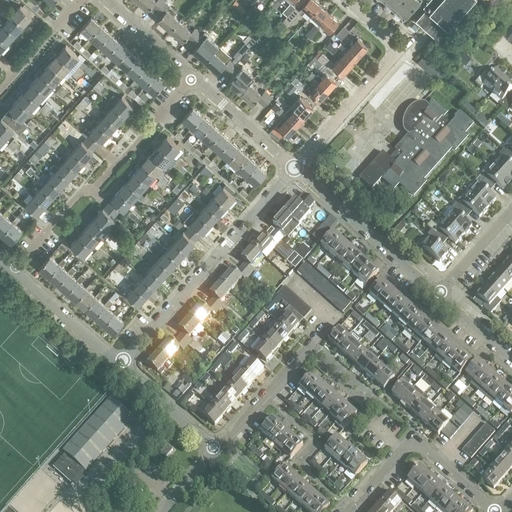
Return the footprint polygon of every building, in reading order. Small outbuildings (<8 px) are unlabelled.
[(154,0),(137,0),(148,10),(152,5),(157,10),(165,1),(163,0),(157,0),(156,1),(154,0)] [(241,14),(246,9),(235,0),(231,5),(241,14)] [(311,14),(321,4),(316,0),(307,0),(302,6),(311,14)] [(384,0),(404,18),(420,0),(384,0)] [(417,20),(427,30),(442,44),(453,33),(449,29),(474,0),(429,0),(424,7),(426,9),(417,20)] [(485,0),(495,9),(502,1),(501,0),(485,0)] [(170,6),(165,1),(157,10),(162,15),(158,19),(171,30),(179,21),(173,17),(177,12),(170,6)] [(282,11),(287,15),(295,6),(291,2),(282,11)] [(321,22),(330,12),(321,4),(311,14),(321,22)] [(259,10),(254,5),(247,13),(253,18),(259,10)] [(33,16),(21,6),(13,15),(25,25),(33,16)] [(288,26),(301,12),(295,6),(287,15),(282,21),(288,26)] [(35,10),(42,16),(45,12),(39,7),(35,10)] [(339,20),(330,12),(321,22),(330,30),(339,20)] [(240,22),(244,18),(239,14),(235,18),(240,22)] [(25,25),(13,15),(5,23),(5,24),(17,34),(24,27),(25,25)] [(92,17),(81,29),(91,37),(101,25),(92,17)] [(5,24),(5,23),(1,19),(0,20),(0,26),(1,27),(0,28),(0,35),(9,43),(15,36),(17,34),(5,24)] [(179,21),(171,30),(183,41),(187,37),(192,41),(200,32),(195,28),(191,32),(179,21)] [(281,31),(286,25),(283,22),(277,28),(281,31)] [(316,33),(320,28),(315,23),(310,28),(316,33)] [(100,45),(110,33),(101,25),(91,37),(99,45),(100,45)] [(344,25),(340,30),(336,35),(341,40),(345,35),(349,30),(344,25)] [(316,33),(310,28),(305,34),(311,39),(316,33)] [(206,61),(219,46),(207,35),(205,37),(200,32),(192,41),(197,46),(194,50),(206,61)] [(109,53),(120,42),(110,33),(100,45),(108,53),(109,53)] [(6,46),(9,43),(0,35),(0,51),(0,52),(6,46)] [(358,37),(350,47),(360,55),(368,46),(358,37)] [(332,40),(330,38),(324,44),(326,46),(325,46),(330,51),(335,45),(331,41),(332,40)] [(73,44),(79,49),(82,46),(76,40),(73,44)] [(129,50),(120,42),(109,53),(118,61),(129,50)] [(66,45),(58,54),(71,66),(79,57),(66,45)] [(335,45),(330,51),(336,56),(341,50),(335,45)] [(235,63),(230,59),(231,57),(219,46),(206,61),(218,72),(222,68),(227,72),(235,64),(235,63)] [(360,55),(350,47),(342,56),(352,65),(360,55)] [(83,52),(88,57),(91,54),(86,49),(83,52)] [(138,58),(129,50),(118,61),(127,70),(138,58)] [(244,53),(235,63),(235,64),(227,72),(232,77),(229,81),(241,92),(249,83),(236,72),(240,68),(238,67),(248,56),(244,53)] [(322,53),(318,58),(327,66),(331,61),(322,53)] [(71,66),(58,54),(50,63),(63,75),(67,79),(71,74),(67,70),(71,66)] [(418,61),(442,82),(447,76),(424,55),(418,61)] [(327,66),(318,58),(315,56),(311,60),(323,70),(327,66)] [(352,65),(342,56),(333,65),(343,74),(352,65)] [(92,60),(98,65),(100,62),(95,57),(92,60)] [(147,66),(138,58),(127,70),(137,78),(147,66)] [(63,75),(50,63),(41,72),(67,95),(70,91),(68,89),(63,85),(63,84),(58,80),(63,75)] [(101,69),(107,74),(110,70),(104,65),(101,69)] [(78,66),(75,70),(81,75),(84,71),(78,66)] [(156,74),(147,66),(137,78),(145,85),(146,86),(156,74)] [(327,73),(322,78),(318,74),(316,76),(308,68),(305,70),(328,91),(337,82),(327,73)] [(484,85),(493,93),(508,77),(506,75),(507,74),(503,70),(502,72),(499,68),(490,78),(484,73),(475,83),(481,89),(484,85)] [(78,79),(81,75),(75,70),(72,73),(78,79)] [(328,91),(305,70),(303,72),(312,80),(310,83),(314,87),(310,91),(320,100),(328,91)] [(67,95),(41,72),(33,81),(47,93),(51,88),(56,92),(62,97),(62,96),(64,98),(67,95)] [(110,77),(116,82),(119,78),(113,73),(110,77)] [(166,82),(156,74),(146,86),(149,89),(155,94),(166,82)] [(301,89),(305,85),(296,77),(292,82),(293,82),(299,87),(301,89)] [(508,77),(493,93),(502,101),(499,105),(504,109),(511,99),(511,97),(509,95),(511,90),(511,78),(510,77),(509,78),(508,77)] [(99,80),(93,86),(99,92),(104,85),(99,80)] [(47,93),(33,81),(25,90),(38,102),(47,93)] [(119,85),(125,90),(128,87),(122,82),(119,85)] [(293,82),(288,88),(294,93),(299,87),(293,82)] [(249,83),(241,92),(254,103),(257,99),(265,106),(273,97),(265,90),(261,95),(249,83)] [(38,102),(25,90),(17,99),(30,111),(38,102)] [(128,93),(134,98),(137,95),(131,90),(128,93)] [(142,95),(137,101),(144,106),(149,101),(142,95)] [(300,95),(292,104),(295,108),(296,108),(306,117),(314,107),(300,95)] [(134,106),(123,96),(115,105),(126,115),(134,106)] [(83,98),(77,104),(83,110),(89,103),(83,98)] [(30,111),(17,99),(10,108),(10,109),(28,125),(27,124),(23,120),(30,111)] [(126,115),(115,105),(110,101),(107,105),(111,109),(106,114),(118,124),(125,116),(126,115)] [(46,102),(43,105),(49,111),(52,107),(46,102)] [(272,108),(277,112),(281,107),(276,103),(272,108)] [(406,136),(408,138),(390,159),(383,153),(360,179),(372,190),(383,179),(383,178),(395,188),(399,183),(414,196),(425,184),(422,182),(452,148),(455,151),(467,138),(463,135),(474,124),(461,113),(451,124),(443,117),(446,114),(433,103),(429,107),(428,106),(426,104),(424,103),(422,103),(419,104),(417,104),(413,107),(409,110),(407,112),(405,116),(405,118),(403,122),(403,125),(403,128),(404,132),(406,136)] [(472,118),(476,113),(465,103),(461,108),(472,118)] [(291,104),(285,111),(286,112),(284,114),(298,126),(306,117),(296,108),(295,108),(292,104),(291,104)] [(46,115),(49,111),(43,105),(40,109),(46,115)] [(193,107),(183,119),(192,127),(203,116),(193,107)] [(298,126),(284,114),(286,112),(285,111),(281,107),(277,112),(282,116),(284,114),(285,115),(272,130),(281,137),(286,132),(289,135),(298,126)] [(28,125),(10,109),(2,118),(2,117),(1,118),(15,129),(20,134),(28,125)] [(117,126),(118,124),(106,114),(99,123),(110,133),(117,126)] [(212,124),(203,116),(192,127),(201,135),(212,124)] [(15,129),(1,118),(0,119),(0,132),(6,138),(15,129)] [(108,136),(110,133),(99,123),(94,119),(90,123),(95,127),(90,132),(86,129),(84,132),(89,136),(87,138),(97,146),(101,142),(102,142),(108,136)] [(36,125),(30,120),(27,124),(28,125),(33,129),(36,125)] [(67,128),(61,122),(58,126),(64,131),(67,128)] [(221,132),(212,124),(201,135),(210,144),(221,132)] [(175,134),(181,140),(184,136),(178,131),(175,134)] [(230,140),(221,132),(210,144),(220,152),(230,140)] [(50,135),(45,140),(51,146),(56,140),(50,135)] [(168,136),(159,145),(172,157),(181,147),(168,136)] [(14,138),(10,142),(16,147),(20,143),(14,138)] [(97,146),(87,138),(83,142),(82,141),(74,150),(86,160),(94,151),(93,151),(94,150),(97,146)] [(187,139),(184,142),(190,148),(193,144),(187,139)] [(239,148),(230,140),(220,152),(229,160),(239,148)] [(13,151),(16,147),(10,142),(7,145),(13,151)] [(478,151),(482,146),(478,142),(473,147),(478,151)] [(159,146),(151,154),(164,166),(172,157),(159,145),(159,146)] [(193,151),(199,156),(202,152),(196,147),(193,151)] [(473,156),(478,151),(472,147),(468,151),(473,156)] [(248,156),(239,148),(229,160),(238,168),(248,156)] [(37,149),(29,159),(35,164),(43,154),(37,149)] [(86,160),(74,150),(66,159),(78,169),(81,165),(86,160)] [(212,159),(218,153),(215,150),(209,156),(212,159)] [(511,161),(511,157),(504,150),(500,155),(503,158),(495,167),(511,181),(511,180),(511,165),(510,164),(511,161)] [(150,156),(143,163),(156,174),(163,167),(164,166),(151,154),(150,156)] [(180,156),(176,160),(182,165),(186,162),(180,156)] [(258,165),(248,156),(238,168),(247,176),(258,165)] [(78,169),(66,159),(58,168),(70,178),(73,175),(78,169)] [(179,169),(182,165),(176,160),(173,164),(179,169)] [(141,165),(135,172),(148,183),(154,177),(156,174),(143,163),(141,165)] [(220,168),(215,163),(211,167),(217,172),(220,168)] [(70,178),(58,168),(54,164),(50,168),(55,172),(50,177),(62,187),(64,185),(70,178)] [(267,173),(258,165),(247,176),(257,185),(267,173)] [(484,173),(480,177),(490,186),(494,182),(503,191),(506,187),(507,188),(511,184),(510,183),(511,181),(495,167),(487,175),(484,173)] [(18,170),(13,176),(19,182),(24,176),(18,170)] [(200,171),(194,177),(200,182),(206,176),(200,171)] [(229,176),(224,171),(220,175),(226,180),(229,177),(229,176)] [(135,172),(127,181),(140,192),(143,189),(148,183),(135,172)] [(444,184),(451,176),(445,172),(438,179),(444,184)] [(164,174),(160,178),(167,183),(170,180),(164,174)] [(62,187),(50,177),(42,186),(54,196),(55,195),(62,187)] [(490,186),(480,177),(476,182),(479,184),(471,193),(488,208),(489,207),(490,208),(494,203),(493,202),(496,199),(486,190),(490,186)] [(163,187),(167,183),(160,178),(157,182),(163,187)] [(239,185),(233,179),(230,183),(235,188),(239,185)] [(127,181),(119,190),(132,201),(136,197),(141,200),(147,205),(150,202),(145,196),(140,192),(127,181)] [(177,194),(185,185),(180,181),(172,190),(177,194)] [(195,193),(199,188),(194,184),(193,184),(191,182),(187,186),(195,193)] [(54,196),(42,186),(34,195),(46,205),(46,204),(54,196)] [(224,186),(216,195),(227,206),(236,196),(224,186)] [(242,188),(239,191),(245,197),(248,193),(242,188)] [(184,189),(179,195),(185,200),(190,194),(184,189)] [(112,200),(108,204),(117,213),(121,208),(122,208),(124,211),(134,220),(138,216),(132,211),(132,210),(131,208),(128,206),(132,201),(119,190),(115,195),(111,199),(112,200)] [(148,193),(145,196),(150,202),(153,198),(148,193)] [(463,202),(460,199),(458,198),(454,202),(456,204),(461,208),(466,213),(470,209),(479,218),(482,214),(483,215),(487,211),(486,210),(488,208),(471,193),(463,202)] [(46,205),(34,195),(26,204),(37,215),(43,208),(46,205)] [(215,196),(208,204),(220,214),(225,208),(227,206),(216,195),(215,196)] [(287,208),(284,212),(293,220),(299,226),(311,213),(308,211),(315,203),(306,195),(299,203),(295,199),(287,208)] [(174,215),(185,204),(178,197),(168,209),(174,215)] [(97,215),(95,217),(108,228),(110,226),(116,219),(114,217),(116,214),(117,213),(108,204),(107,206),(105,208),(104,209),(103,208),(97,215)] [(220,214),(208,204),(200,213),(212,223),(220,214)] [(461,208),(456,204),(452,208),(455,211),(447,220),(464,235),(465,234),(466,234),(470,230),(469,229),(472,226),(462,217),(466,213),(461,208)] [(7,208),(2,213),(3,215),(6,217),(11,211),(7,208)] [(169,218),(163,212),(160,216),(166,221),(169,218)] [(284,212),(273,224),(277,228),(274,231),(283,239),(286,236),(282,233),(293,220),(284,212)] [(200,213),(192,222),(193,224),(203,232),(203,233),(212,223),(200,213)] [(3,215),(0,218),(0,232),(2,235),(13,223),(11,222),(6,217),(3,215)] [(11,222),(13,223),(15,225),(20,219),(16,216),(11,222)] [(89,225),(87,226),(100,238),(101,236),(108,228),(95,217),(89,225)] [(318,244),(337,223),(331,217),(312,238),(318,244)] [(175,223),(179,228),(183,223),(178,219),(175,223)] [(436,226),(432,231),(442,240),(446,236),(455,244),(459,241),(460,242),(463,238),(462,237),(464,235),(447,220),(439,229),(436,226)] [(13,223),(2,235),(11,243),(22,231),(15,225),(13,223)] [(191,227),(189,228),(199,237),(200,235),(203,232),(193,224),(191,227)] [(399,235),(406,228),(402,224),(395,231),(399,235)] [(151,225),(146,231),(138,239),(141,242),(149,234),(152,236),(157,230),(151,225)] [(80,234),(79,235),(92,247),(93,246),(100,238),(87,226),(80,234)] [(115,228),(112,232),(118,238),(121,234),(115,228)] [(189,228),(185,233),(195,241),(199,237),(189,228)] [(180,235),(176,240),(187,251),(192,246),(195,242),(195,241),(185,233),(184,231),(180,235)] [(283,239),(274,231),(270,236),(279,243),(283,239)] [(442,240),(432,231),(428,235),(431,238),(423,247),(439,262),(441,260),(442,261),(446,257),(445,256),(448,253),(438,244),(442,240)] [(115,241),(118,238),(112,232),(109,236),(115,241)] [(333,232),(321,246),(329,252),(341,239),(333,232)] [(279,243),(270,236),(268,238),(264,234),(253,247),(262,255),(273,243),(277,246),(279,243)] [(79,235),(71,244),(83,256),(92,247),(79,235)] [(172,245),(168,249),(180,260),(183,255),(187,251),(176,240),(173,238),(169,242),(172,244),(172,245)] [(341,239),(329,252),(336,259),(348,245),(341,239)] [(64,252),(67,248),(61,243),(58,246),(64,252)] [(136,243),(130,249),(136,254),(141,248),(136,243)] [(281,243),(278,246),(284,251),(287,248),(281,243)] [(164,245),(160,249),(164,253),(163,255),(160,258),(171,269),(174,265),(180,260),(168,249),(164,245)] [(311,253),(303,245),(296,253),(304,261),(311,253)] [(348,245),(336,259),(344,266),(356,252),(348,245)] [(99,246),(96,250),(102,256),(105,252),(99,246)] [(262,255),(253,247),(242,259),(246,263),(243,266),(252,274),(255,271),(251,268),(262,255)] [(99,259),(102,256),(96,250),(93,254),(99,259)] [(356,252),(344,266),(351,272),(363,259),(356,252)] [(303,261),(294,254),(286,262),(295,270),(303,261)] [(39,268),(49,276),(59,264),(58,263),(50,256),(39,268)] [(63,257),(58,263),(59,264),(62,266),(67,261),(63,257)] [(154,265),(152,267),(163,278),(166,275),(171,269),(160,258),(154,265)] [(307,262),(313,267),(316,263),(311,258),(307,262)] [(363,259),(351,272),(358,279),(371,265),(363,259)] [(125,266),(120,261),(114,267),(120,272),(125,266)] [(148,263),(144,267),(148,271),(145,274),(144,276),(155,286),(157,285),(163,278),(152,267),(148,263)] [(305,263),(297,273),(302,277),(310,267),(305,263)] [(511,281),(511,268),(506,263),(498,271),(511,283),(511,281)] [(59,264),(49,276),(58,284),(69,272),(67,271),(62,266),(59,264)] [(371,265),(358,279),(366,286),(378,272),(371,265)] [(72,266),(67,271),(69,272),(71,274),(74,270),(76,269),(72,266)] [(243,266),(239,270),(248,278),(252,274),(243,266)] [(322,275),(326,271),(320,266),(317,270),(322,275)] [(310,267),(302,277),(306,281),(314,271),(310,267)] [(231,291),(242,278),(246,281),(248,278),(239,270),(237,273),(233,270),(222,282),(231,291)] [(314,271),(306,281),(310,285),(319,275),(314,271)] [(322,275),(328,280),(332,276),(326,271),(322,275)] [(511,283),(498,271),(491,279),(504,291),(511,283)] [(67,292),(78,280),(76,279),(71,274),(69,272),(58,284),(67,292)] [(85,277),(81,274),(80,275),(76,279),(78,280),(80,282),(85,277)] [(319,275),(310,285),(315,289),(323,279),(319,275)] [(137,284),(136,285),(147,295),(148,295),(155,286),(144,276),(137,284)] [(323,279),(315,289),(320,293),(328,284),(323,279)] [(337,288),(340,284),(335,279),(332,283),(337,288)] [(504,291),(491,279),(484,287),(497,299),(504,291)] [(78,280),(67,292),(76,300),(87,288),(86,287),(80,282),(78,280)] [(369,295),(377,302),(390,287),(382,280),(369,295)] [(132,289),(128,294),(139,305),(147,295),(136,285),(132,281),(128,285),(132,289)] [(90,282),(86,287),(87,288),(89,290),(94,285),(90,282)] [(220,303),(231,291),(222,282),(211,295),(215,298),(212,301),(221,309),(223,306),(220,303)] [(328,284),(320,293),(324,297),(332,288),(328,284)] [(337,288),(343,293),(347,290),(340,284),(337,288)] [(285,286),(277,295),(281,299),(289,290),(285,286)] [(390,287),(377,302),(385,308),(397,294),(390,287)] [(497,299),(484,287),(477,296),(485,304),(482,307),(491,315),(501,303),(497,299)] [(87,288),(76,300),(85,309),(96,297),(95,295),(89,290),(87,288)] [(332,288),(324,297),(328,301),(337,292),(332,288)] [(99,290),(95,295),(96,297),(98,298),(103,293),(99,290)] [(281,299),(286,303),(294,294),(289,290),(281,299)] [(337,292),(328,301),(333,305),(341,296),(337,292)] [(350,293),(347,297),(353,302),(356,298),(350,293)] [(286,303),(290,307),(298,298),(294,294),(286,303)] [(397,294),(385,308),(392,315),(405,301),(397,294)] [(341,296),(333,305),(337,309),(346,300),(341,296)] [(96,297),(85,309),(95,317),(105,305),(104,303),(98,298),(96,297)] [(109,298),(104,303),(105,305),(108,307),(112,301),(109,298)] [(290,307),(295,311),(303,302),(298,298),(290,307)] [(346,300),(337,309),(342,313),(350,304),(346,300)] [(212,301),(208,305),(217,313),(221,309),(212,301)] [(270,311),(276,304),(272,301),(266,307),(270,311)] [(405,301),(392,315),(400,321),(412,307),(405,301)] [(303,302),(295,311),(299,315),(307,306),(303,302)] [(105,305),(95,317),(104,325),(114,313),(113,311),(108,307),(105,305)] [(200,325),(211,313),(214,316),(217,313),(208,305),(205,308),(201,305),(190,317),(200,325)] [(118,306),(113,311),(114,313),(117,315),(121,309),(118,306)] [(311,310),(307,306),(299,315),(303,319),(311,310)] [(359,306),(356,310),(362,315),(365,311),(359,306)] [(412,307),(400,321),(407,328),(420,314),(412,307)] [(358,322),(361,318),(354,312),(351,316),(358,322)] [(113,333),(124,321),(117,315),(114,313),(104,325),(113,333)] [(265,316),(261,313),(256,319),(259,323),(265,316)] [(286,314),(282,319),(279,317),(276,321),(278,323),(290,334),(299,325),(286,314)] [(412,338),(427,320),(420,314),(407,328),(404,331),(412,338)] [(371,323),(374,320),(369,315),(365,318),(371,323)] [(204,329),(200,325),(190,317),(179,330),(183,333),(181,336),(190,344),(188,346),(194,351),(195,350),(199,354),(200,354),(201,355),(202,354),(204,351),(193,341),(192,341),(189,338),(195,332),(199,335),(204,329)] [(259,323),(256,319),(250,326),(253,329),(259,323)] [(377,329),(377,328),(380,325),(374,320),(371,323),(377,329)] [(422,341),(435,327),(427,320),(412,338),(419,344),(422,341)] [(278,323),(270,332),(282,343),(290,334),(278,323)] [(373,328),(366,323),(363,327),(369,332),(373,328)] [(435,327),(422,341),(429,348),(442,334),(435,327)] [(373,328),(369,332),(376,338),(380,334),(373,328)] [(386,337),(389,333),(384,328),(380,332),(386,337)] [(328,340),(338,349),(348,337),(339,329),(328,340)] [(241,343),(243,341),(249,334),(245,331),(239,338),(237,340),(241,343)] [(270,332),(262,341),(274,352),(282,343),(270,332)] [(392,342),(395,338),(389,333),(386,337),(392,342)] [(224,347),(230,340),(224,334),(217,341),(224,347)] [(442,334),(429,348),(437,355),(449,340),(442,334)] [(181,336),(177,341),(186,348),(188,346),(190,344),(181,336)] [(348,337),(338,349),(347,357),(357,345),(348,337)] [(391,345),(384,339),(381,343),(388,349),(391,345)] [(183,352),(186,348),(177,341),(174,344),(170,340),(160,352),(169,360),(179,348),(183,352)] [(442,364),(457,347),(449,340),(437,355),(434,357),(442,364)] [(266,362),(274,352),(262,341),(253,351),(266,362)] [(401,350),(404,346),(399,341),(395,345),(401,350)] [(234,344),(228,351),(232,354),(238,347),(234,344)] [(357,345),(347,357),(356,365),(367,353),(357,345)] [(391,345),(388,349),(394,354),(398,351),(391,345)] [(215,357),(220,350),(216,346),(210,353),(215,357)] [(407,355),(410,352),(404,346),(401,350),(407,355)] [(457,347),(444,361),(452,368),(464,354),(457,347)] [(367,353),(356,365),(365,373),(376,361),(379,357),(370,349),(367,353)] [(162,368),(165,365),(169,369),(173,364),(169,360),(160,352),(148,365),(158,373),(161,375),(165,370),(162,368)] [(414,354),(410,358),(416,363),(419,359),(414,354)] [(464,354),(452,368),(459,375),(472,361),(464,354)] [(406,365),(410,361),(403,355),(399,359),(406,365)] [(227,359),(224,356),(217,363),(221,366),(227,359)] [(419,359),(416,363),(422,369),(425,365),(419,359)] [(251,360),(243,369),(255,380),(264,370),(251,360)] [(376,361),(365,373),(374,381),(385,370),(376,361)] [(466,374),(473,381),(486,367),(478,361),(466,374)] [(221,366),(217,363),(212,369),(215,372),(221,366)] [(385,370),(374,381),(384,390),(394,378),(390,374),(394,369),(389,365),(385,370)] [(422,373),(416,367),(413,371),(419,376),(422,373)] [(486,367),(473,381),(470,384),(478,391),(493,374),(486,367)] [(428,368),(425,371),(425,372),(431,377),(434,373),(428,368)] [(243,369),(235,378),(247,389),(255,380),(243,369)] [(312,373),(299,387),(307,394),(320,380),(312,373)] [(434,373),(431,377),(437,382),(440,378),(434,373)] [(211,377),(207,374),(201,381),(205,384),(211,377)] [(493,374),(478,391),(485,398),(500,381),(493,374)] [(189,386),(193,382),(185,375),(181,379),(189,386)] [(235,378),(227,387),(239,398),(247,389),(235,378)] [(392,394),(401,402),(412,391),(408,387),(411,383),(406,378),(403,382),(392,394)] [(435,384),(428,378),(425,381),(432,387),(435,384)] [(320,380),(307,394),(315,401),(327,387),(320,380)] [(205,384),(201,381),(195,387),(199,391),(205,384)] [(446,390),(447,390),(450,387),(444,381),(440,385),(446,390)] [(500,381),(485,398),(493,405),(496,401),(508,387),(500,381)] [(219,388),(223,391),(219,397),(231,407),(239,398),(227,387),(223,384),(219,388)] [(435,384),(432,387),(438,393),(441,390),(435,384)] [(178,390),(180,393),(184,396),(188,391),(182,385),(178,390)] [(452,390),(458,395),(461,391),(455,386),(452,390)] [(327,387),(315,401),(322,408),(335,394),(327,387)] [(421,399),(425,395),(416,387),(412,391),(401,402),(410,410),(421,399)] [(496,401),(503,408),(511,397),(511,390),(508,387),(496,401)] [(191,392),(185,399),(189,402),(195,396),(191,392)] [(335,394),(322,408),(329,414),(342,400),(335,394)] [(430,407),(426,403),(429,399),(425,395),(421,399),(410,410),(420,419),(430,407)] [(465,395),(461,398),(467,403),(470,400),(465,395)] [(134,418),(111,397),(63,451),(65,453),(53,467),(71,484),(84,470),(86,472),(134,418)] [(219,397),(211,406),(223,417),(231,407),(219,397)] [(511,397),(503,408),(511,415),(511,413),(511,397)] [(342,400),(329,414),(337,421),(349,407),(342,400)] [(470,400),(467,403),(473,409),(476,405),(470,400)] [(293,410),(297,406),(291,401),(288,405),(293,410)] [(474,414),(465,405),(461,410),(470,418),(474,414)] [(211,406),(203,415),(202,415),(215,426),(223,417),(211,406)] [(293,410),(300,415),(303,412),(297,406),(293,410)] [(349,407),(337,421),(335,423),(338,425),(338,426),(340,428),(341,428),(343,429),(357,414),(349,407)] [(430,407),(420,419),(429,427),(439,415),(443,411),(438,407),(435,411),(430,407)] [(480,408),(476,412),(482,417),(485,413),(480,408)] [(470,418),(461,410),(457,414),(466,423),(470,418)] [(485,413),(482,417),(488,422),(491,418),(485,413)] [(302,418),(303,418),(308,423),(312,419),(306,414),(302,418)] [(466,423),(457,414),(453,419),(462,427),(466,423)] [(439,415),(429,427),(438,435),(441,432),(445,428),(448,424),(439,415)] [(273,418),(260,432),(268,439),(280,425),(273,418)] [(312,419),(308,423),(314,428),(318,425),(312,419)] [(462,427),(453,419),(448,424),(458,432),(462,427)] [(497,430),(501,427),(495,421),(491,425),(497,430)] [(501,430),(505,433),(511,427),(507,423),(501,430)] [(458,432),(448,424),(445,428),(454,436),(458,432)] [(486,424),(482,429),(491,437),(495,432),(486,424)] [(280,425),(268,439),(275,445),(288,431),(280,425)] [(323,436),(327,433),(321,428),(318,432),(323,436)] [(454,436),(445,428),(441,432),(450,441),(454,436)] [(482,429),(478,433),(487,441),(491,437),(482,429)] [(501,430),(495,437),(499,440),(505,433),(501,430)] [(288,431),(275,445),(283,452),(295,438),(288,431)] [(323,436),(329,442),(333,438),(327,433),(323,436)] [(478,433),(474,438),(483,446),(487,441),(478,433)] [(337,436),(325,450),(333,457),(345,443),(337,436)] [(295,438),(283,452),(290,459),(303,445),(295,438)] [(474,438),(470,442),(479,450),(483,446),(474,438)] [(470,442),(466,447),(475,455),(479,450),(470,442)] [(494,445),(491,442),(485,448),(488,452),(494,445)] [(353,450),(345,443),(333,457),(340,464),(353,450)] [(254,454),(258,450),(252,445),(249,449),(254,454)] [(167,446),(160,454),(166,459),(173,451),(167,446)] [(466,447),(462,451),(471,459),(475,455),(466,447)] [(488,452),(485,448),(479,455),(483,458),(488,452)] [(254,454),(260,459),(264,456),(258,450),(254,454)] [(360,456),(353,450),(340,464),(348,470),(360,456)] [(511,468),(511,456),(506,451),(498,460),(510,471),(511,468)] [(368,463),(360,456),(348,470),(355,477),(368,463)] [(269,467),(272,463),(267,459),(264,462),(269,467)] [(474,460),(468,467),(472,470),(478,463),(474,460)] [(498,460),(491,469),(490,470),(502,480),(510,471),(498,460)] [(269,467),(275,473),(279,469),(272,463),(269,467)] [(317,464),(313,467),(319,472),(322,469),(317,464)] [(481,470),(486,474),(482,479),(494,490),(502,480),(490,470),(491,469),(486,465),(481,470)] [(284,466),(277,474),(272,480),(280,487),(292,473),(284,466)] [(420,466),(408,480),(415,487),(428,473),(420,466)] [(322,469),(319,472),(325,478),(328,474),(322,469)] [(292,473),(280,487),(287,493),(300,479),(292,473)] [(428,473),(415,487),(423,493),(436,479),(428,473)] [(334,486),(337,482),(332,477),(328,481),(334,486)] [(300,479),(287,493),(295,500),(307,486),(300,479)] [(436,479),(423,493),(430,500),(443,486),(436,479)] [(334,486),(340,491),(343,487),(337,482),(334,486)] [(307,486),(295,500),(302,506),(315,493),(307,486)] [(443,486),(430,500),(438,507),(450,493),(443,486)] [(402,503),(390,492),(381,501),(393,511),(400,511),(405,506),(402,503)] [(403,500),(406,497),(401,492),(398,496),(403,500)] [(266,502),(270,498),(264,493),(261,497),(266,502)] [(315,493),(302,506),(308,511),(310,511),(322,499),(315,493)] [(450,493),(438,507),(443,511),(446,511),(458,499),(450,493)] [(403,500),(409,506),(413,502),(406,497),(403,500)] [(266,502),(272,507),(276,503),(270,498),(266,502)] [(322,499),(310,511),(324,511),(330,506),(322,499)] [(458,499),(446,511),(459,511),(465,506),(458,499)] [(393,511),(381,501),(373,511),(374,511),(393,511)]
